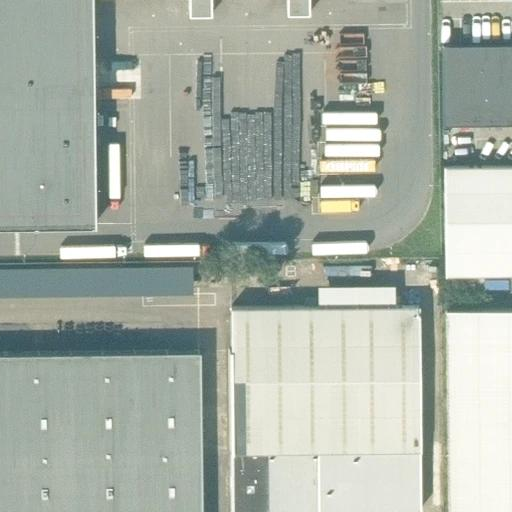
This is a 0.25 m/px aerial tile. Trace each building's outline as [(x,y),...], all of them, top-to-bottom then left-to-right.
[(0,0),(0,224),(94,223),(92,103),(92,68),(91,9),(90,0),(186,0),(186,7),(186,15),(209,15),(208,0),(283,0),(284,14),(306,14),(305,0),(0,0)] [(511,43),(440,44),(441,124),(511,123),(511,43)] [(444,274),(511,273),(511,165),(443,166),(444,274)] [(192,264),(0,266),(0,307),(47,307),(46,294),(193,292),(192,264)] [(353,305),(230,306),(232,511),(317,511),(420,510),(419,448),(420,448),(418,304),(387,304),(364,304),(362,304),(353,305)] [(511,511),(511,308),(444,310),(446,511),(511,511)] [(5,352),(0,352),(0,511),(202,511),(201,350),(5,352)]
